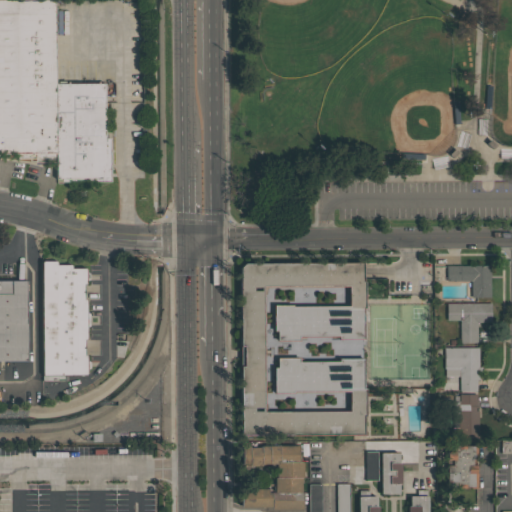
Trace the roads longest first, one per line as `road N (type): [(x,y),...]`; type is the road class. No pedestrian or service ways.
road 1 (residential): [(0,209),(181,243),(511,237)]
road 2 (secondary): [(181,243),(187,511)]
road 3 (secondary): [(213,511),(213,346)]
road 4 (secondary): [(212,242),(211,80)]
road 5 (secondary): [(182,0),(181,142)]
